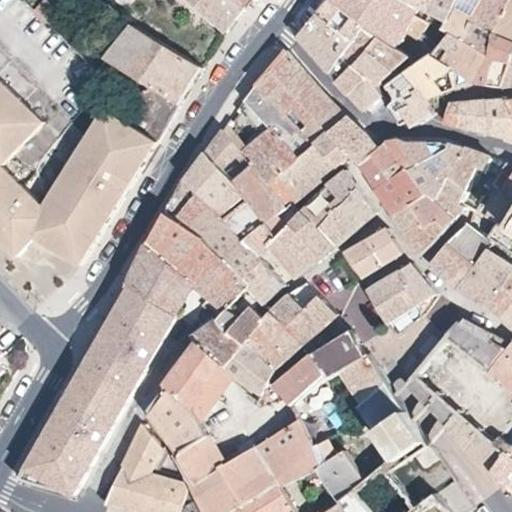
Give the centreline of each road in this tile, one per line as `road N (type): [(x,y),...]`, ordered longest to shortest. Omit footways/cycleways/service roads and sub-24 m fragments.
road 1 (tertiary): [(275,25),(174,159),(86,309),(49,343)]
road 2 (residential): [(77,511),(185,320)]
road 3 (residential): [(391,360),(499,511)]
road 4 (residential): [(275,25),(383,137)]
road 5 (tertiary): [(49,343),(56,365),(0,462)]
